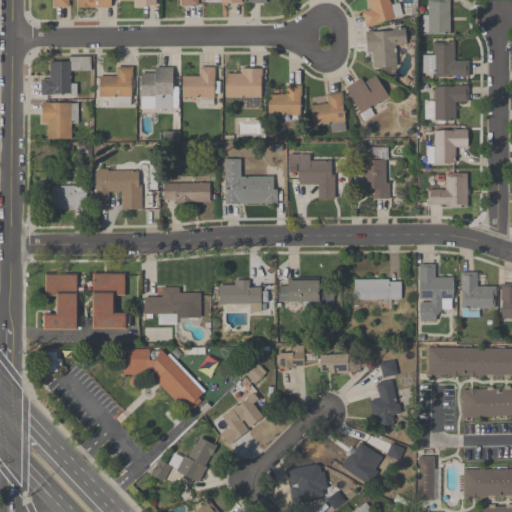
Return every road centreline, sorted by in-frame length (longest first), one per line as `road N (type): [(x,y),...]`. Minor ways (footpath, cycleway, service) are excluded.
road 1 (residential): [(10,248),(445,237),(511,252)]
road 2 (residential): [(12,41),(324,40)]
road 3 (tertiary): [(12,0),(10,248)]
road 4 (residential): [(496,14),(499,249)]
road 5 (primary): [(114,511),(6,393)]
road 6 (residential): [(324,412),(248,486),(271,511)]
